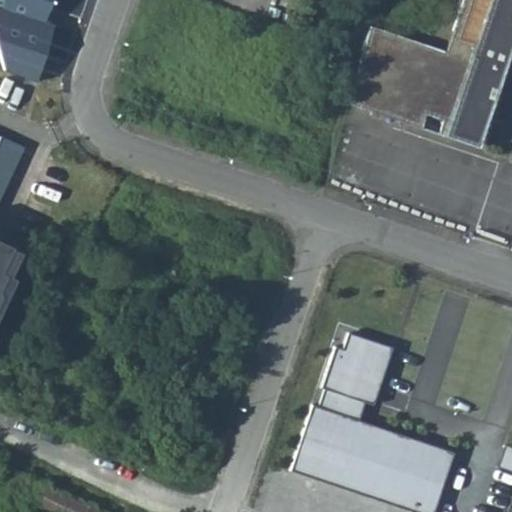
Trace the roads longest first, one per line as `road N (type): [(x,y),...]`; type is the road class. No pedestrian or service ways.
road 1 (residential): [(109,0),(82,97),(92,121),(120,144),(324,214)]
road 2 (residential): [(223,511),(324,214)]
road 3 (residential): [(0,421),(205,511)]
road 4 (residential): [(324,214),(511,278)]
road 5 (unknown): [(511,346),(449,511)]
